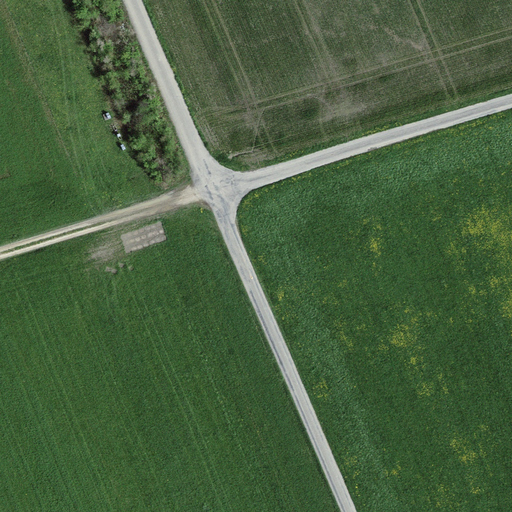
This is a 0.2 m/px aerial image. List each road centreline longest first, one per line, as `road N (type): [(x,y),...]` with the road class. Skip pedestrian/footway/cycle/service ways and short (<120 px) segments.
road 1 (track): [(347,511),(210,190)]
road 2 (track): [(511,104),(210,190)]
road 3 (track): [(210,190),(0,252)]
road 4 (track): [(131,0),(210,190)]
